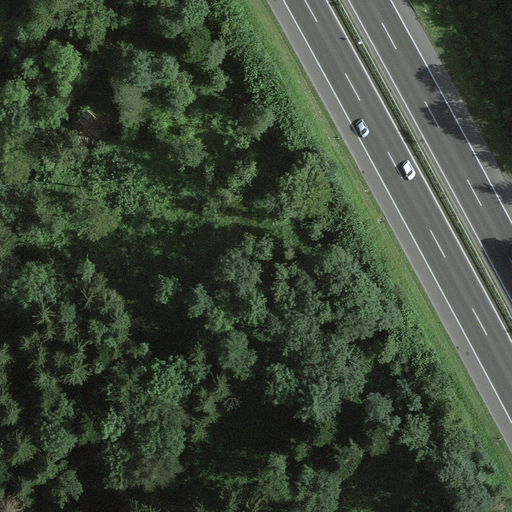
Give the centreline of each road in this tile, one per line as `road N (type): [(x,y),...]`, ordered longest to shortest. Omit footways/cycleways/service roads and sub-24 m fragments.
road 1 (motorway): [(304,0),(511,380)]
road 2 (motorway): [(511,262),(369,0)]
road 3 (track): [(112,0),(111,54),(18,178),(0,258)]
road 4 (track): [(0,262),(43,511)]
